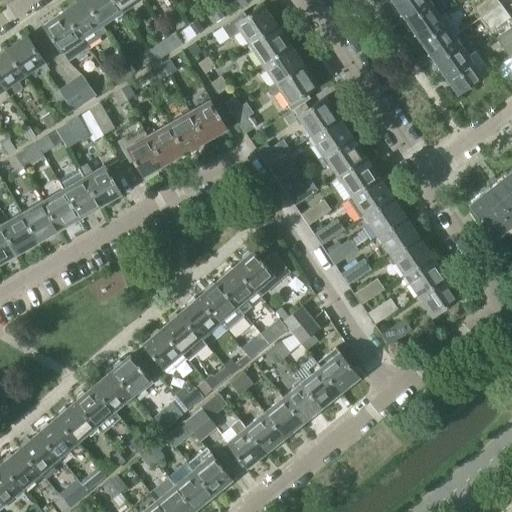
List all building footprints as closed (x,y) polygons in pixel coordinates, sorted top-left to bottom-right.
[(84,0),(79,0),(63,11),(81,38),(94,29),(100,36),(107,31),(102,24),(101,24),(84,0)] [(114,0),(84,0),(101,24),(102,24),(122,10),(114,0)] [(114,0),(122,10),(136,0),(114,0)] [(231,0),(238,9),(250,0),(231,0)] [(391,0),(402,15),(423,0),(391,0)] [(423,0),(402,15),(415,35),(442,17),(441,16),(449,11),(441,0),(423,0)] [(485,0),(474,8),(481,18),(501,5),(497,0),(485,0)] [(242,31),(250,43),(276,25),(262,4),(246,15),(244,11),(221,26),(230,39),(242,31)] [(501,5),(481,18),(488,28),(507,14),(501,5)] [(210,12),(218,22),(226,17),(218,6),(210,12)] [(81,38),(63,11),(44,25),(62,51),(81,38)] [(415,35),(429,55),(455,36),(442,17),(415,35)] [(190,24),(197,34),(197,35),(205,30),(198,19),(190,24)] [(250,43),(263,63),(290,45),(276,25),(250,43)] [(511,26),(495,38),(510,59),(511,57),(511,26)] [(176,32),(168,37),(176,48),(183,43),(176,32)] [(27,36),(6,51),(23,76),(44,62),(27,36)] [(429,55),(443,74),(469,56),(455,36),(429,55)] [(150,49),(149,50),(156,60),(157,60),(157,61),(176,48),(168,37),(150,50),(150,49)] [(194,42),(188,46),(194,54),(200,51),(194,42)] [(263,63),(276,82),(303,65),(290,45),(263,63)] [(156,60),(149,50),(142,55),(149,65),(156,60)] [(6,51),(0,54),(0,84),(9,98),(23,87),(18,79),(23,76),(6,51)] [(199,63),(206,74),(216,67),(209,56),(199,63)] [(469,56),(443,74),(457,95),(483,77),(469,56)] [(170,58),(161,64),(167,75),(177,69),(170,58)] [(106,73),(115,87),(121,83),(137,73),(129,62),(114,72),(111,69),(106,73)] [(167,75),(161,64),(154,68),(161,79),(167,75)] [(292,110),(294,109),(304,102),(309,98),(305,93),(316,85),(303,65),(276,82),(277,83),(269,88),(274,96),(280,92),(292,110)] [(82,75),(70,83),(84,104),(96,96),(82,75)] [(212,82),(219,93),(229,87),(222,76),(212,82)] [(84,104),(70,83),(59,91),(73,111),(84,104)] [(0,84),(0,103),(9,98),(0,84)] [(129,84),(120,89),(127,101),(136,95),(129,84)] [(127,101),(120,89),(114,94),(121,105),(127,101)] [(224,102),(231,113),(241,106),(234,95),(224,102)] [(294,109),(311,135),(338,117),(324,97),(308,108),(304,102),(294,109)] [(210,99),(188,112),(205,140),(226,127),(210,99)] [(241,106),(231,113),(245,133),(255,126),(248,117),(254,113),(247,102),(241,106)] [(99,106),(89,112),(102,134),(112,129),(99,106)] [(102,134),(89,112),(79,117),(92,140),(102,134)] [(188,112),(168,124),(184,152),(205,140),(188,112)] [(42,117),(48,128),(48,129),(57,124),(50,113),(42,117)] [(311,135),(325,155),(351,137),(338,117),(311,135)] [(65,124),(56,130),(63,142),(72,136),(65,124)] [(168,124),(147,136),(163,164),(184,152),(168,124)] [(21,130),(28,141),(37,136),(30,125),(21,130)] [(163,164),(147,136),(142,127),(117,141),(130,162),(133,160),(142,176),(163,164)] [(63,142),(56,130),(43,138),(50,150),(63,142)] [(325,155),(338,175),(365,157),(351,137),(325,155)] [(1,143),(8,154),(16,149),(9,138),(1,143)] [(260,155),(267,165),(290,149),(283,139),(260,155)] [(37,142),(15,155),(22,167),(31,162),(32,164),(46,156),(37,142)] [(265,143),(256,149),(260,154),(269,148),(265,143)] [(22,167),(15,155),(9,160),(16,171),(22,167)] [(338,175),(351,195),(378,177),(365,157),(338,175)] [(273,175),(281,185),(303,169),(296,159),(273,175)] [(104,165),(84,177),(83,177),(99,205),(120,193),(104,165)] [(511,224),(511,168),(495,182),(468,203),(496,238),(511,224)] [(63,189),(62,189),(78,217),(99,205),(83,177),(84,177),(82,172),(61,184),(63,189)] [(361,218),(365,215),(392,197),(378,177),(351,195),(352,195),(347,198),(361,218)] [(287,194),(293,204),(317,188),(310,178),(287,194)] [(62,189),(41,201),(58,229),(78,217),(62,189)] [(300,213),(307,223),(330,208),(323,197),(300,213)] [(365,215),(378,235),(405,217),(392,197),(365,215)] [(41,201),(21,213),(37,241),(58,229),(41,201)] [(21,213),(0,224),(0,225),(16,253),(37,241),(21,213)] [(378,235),(392,255),(418,237),(405,217),(378,235)] [(313,234),(321,244),(343,228),(336,218),(313,234)] [(0,262),(16,253),(0,225),(0,262)] [(392,255),(405,275),(432,257),(418,237),(392,255)] [(327,253),(334,264),(357,249),(350,238),(327,253)] [(253,250),(233,267),(254,290),(255,289),(261,296),(290,271),(273,252),(262,261),(253,250)] [(405,275),(418,295),(445,277),(432,257),(405,275)] [(341,273),(348,284),(371,269),(364,258),(341,273)] [(233,267),(215,282),(236,306),(237,305),(244,314),(252,307),(245,298),(254,290),(233,267)] [(354,293),(361,304),(384,288),(377,277),(354,293)] [(445,277),(418,295),(432,315),(459,297),(445,277)] [(215,282),(197,298),(217,321),(236,306),(215,282)] [(367,313),(374,324),(397,308),(390,297),(367,313)] [(197,298),(178,313),(199,337),(200,336),(217,321),(197,298)] [(289,316),(283,321),(288,328),(308,313),(302,306),(289,316)] [(282,322),(283,321),(289,316),(282,307),(275,313),(282,322)] [(178,313),(160,329),(180,353),(181,352),(189,361),(208,345),(200,336),(199,337),(178,313)] [(293,332),(300,341),(307,350),(319,340),(312,332),(319,326),(312,317),(293,332)] [(381,333),(388,344),(411,329),(404,318),(381,333)] [(261,334),(269,344),(276,338),(268,328),(261,334)] [(180,353),(160,329),(142,344),(163,368),(180,353)] [(280,341),(273,347),(283,359),(290,353),(280,341)] [(242,349),(250,359),(258,353),(250,343),(242,349)] [(276,365),(283,359),(273,347),(266,352),(276,365)] [(339,350),(319,366),(339,391),(359,375),(339,350)] [(130,355),(110,371),(131,395),(150,378),(130,355)] [(225,367),(231,374),(239,368),(231,358),(223,365),(225,367)] [(319,366),(300,382),(320,407),(339,391),(319,366)] [(231,374),(225,367),(214,376),(212,374),(205,380),(213,390),(231,374)] [(110,371),(92,387),(112,411),(131,395),(110,371)] [(244,371),(236,378),(245,390),(254,383),(244,371)] [(245,390),(236,378),(230,383),(240,395),(245,390)] [(300,382),(281,397),(301,422),(320,407),(300,382)] [(176,394),(188,409),(204,397),(196,387),(190,392),(185,386),(176,394)] [(92,387),(74,402),(94,426),(112,411),(92,387)] [(201,408),(193,415),(210,437),(219,430),(210,419),(228,404),(219,392),(200,407),(201,408)] [(281,397),(263,412),(283,437),(301,422),(281,397)] [(74,402),(56,417),(76,441),(77,440),(94,426),(74,402)] [(182,414),(172,402),(155,417),(164,428),(182,414)] [(263,412),(246,426),(244,428),(264,453),(283,437),(263,412)] [(210,437),(193,415),(186,421),(185,420),(166,435),(176,447),(194,432),(202,443),(210,437)] [(56,417),(37,433),(57,457),(68,448),(75,457),(84,449),(77,440),(76,441),(56,417)] [(244,428),(246,426),(239,419),(231,426),(237,433),(226,442),(247,467),(264,453),(244,428)] [(155,422),(148,428),(154,436),(162,429),(155,422)] [(37,433),(18,449),(39,472),(57,457),(37,433)] [(129,442),(137,451),(138,451),(144,446),(136,436),(129,442)] [(155,444),(146,451),(156,464),(165,456),(155,444)] [(18,449),(1,464),(21,488),(39,472),(18,449)] [(111,457),(119,467),(126,461),(118,451),(111,457)] [(156,464),(146,451),(141,456),(151,468),(156,464)] [(212,454),(193,469),(213,494),(232,479),(212,454)] [(21,488),(1,464),(0,464),(0,507),(3,504),(2,503),(21,488)] [(81,482),(89,491),(107,476),(99,466),(81,482)] [(193,469),(173,485),(193,510),(213,494),(193,469)] [(118,474),(110,481),(120,493),(128,487),(118,474)] [(120,493),(110,481),(103,486),(113,499),(120,493)] [(173,485),(157,499),(155,500),(165,511),(191,511),(193,510),(173,485)] [(131,508),(132,508),(134,511),(165,511),(155,500),(157,499),(151,492),(131,508)] [(55,503),(62,511),(63,511),(69,507),(61,498),(55,503)]
